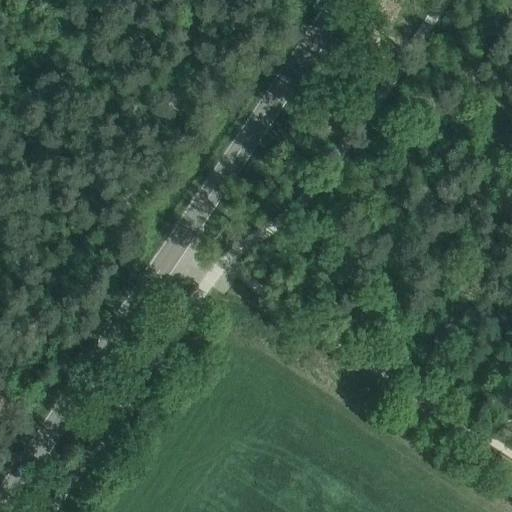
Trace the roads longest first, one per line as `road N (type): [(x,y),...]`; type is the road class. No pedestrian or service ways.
road 1 (secondary): [(0,495),(332,0)]
road 2 (track): [(511,470),(168,243)]
